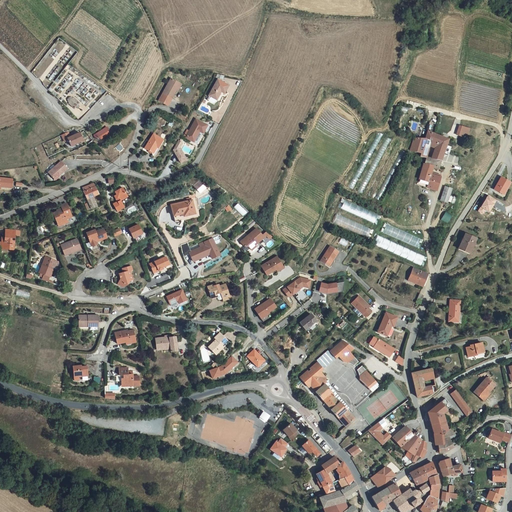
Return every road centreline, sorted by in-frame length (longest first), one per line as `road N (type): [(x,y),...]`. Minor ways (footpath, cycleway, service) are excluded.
road 1 (secondary): [(267,386),(227,387),(143,408),(90,408),(0,381)]
road 2 (unclassified): [(114,167),(137,135),(135,105),(75,122),(0,46)]
road 3 (residential): [(282,380),(281,365),(243,329),(148,314),(133,301)]
road 4 (tertiary): [(505,146),(437,270)]
road 5 (residential): [(114,167),(161,180),(195,165),(217,125)]
road 6 (secondary): [(285,396),(345,454),(367,495)]
road 7 (unclassified): [(0,218),(114,167)]
road 8 (residential): [(133,301),(188,274),(162,218)]
